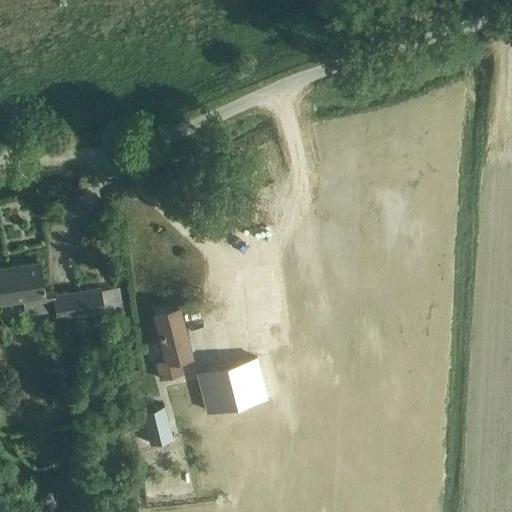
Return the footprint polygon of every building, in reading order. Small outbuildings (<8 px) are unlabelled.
[(357,216),(322,222),(329,271),(366,265),(363,248),(414,240),(407,200),(356,208),(357,216)] [(39,261),(0,267),(0,301),(21,298),(24,314),(56,310),(57,318),(104,311),(100,289),(100,287),(67,292),(54,294),(53,290),(44,291),(42,276),(39,261)] [(190,353),(178,305),(156,311),(168,359),(155,362),(159,379),(183,373),(179,356),(190,353)] [(344,326),(378,486),(421,477),(387,317),(344,326)] [(266,395),(256,356),(197,371),(207,410),(266,395)] [(141,410),(150,443),(173,437),(164,404),(141,410)] [(280,460),(253,460),(253,476),(245,476),(245,489),(295,489),(295,471),(280,471),(280,460)]
